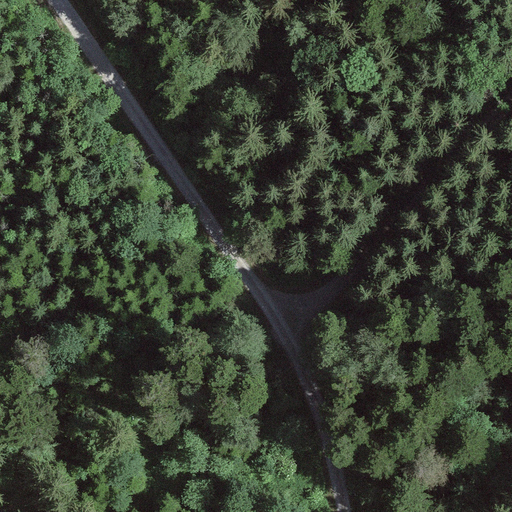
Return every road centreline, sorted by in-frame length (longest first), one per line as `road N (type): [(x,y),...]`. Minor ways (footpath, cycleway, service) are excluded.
road 1 (track): [(340,511),(317,404),(290,343),(56,0)]
road 2 (track): [(290,343),(511,96)]
